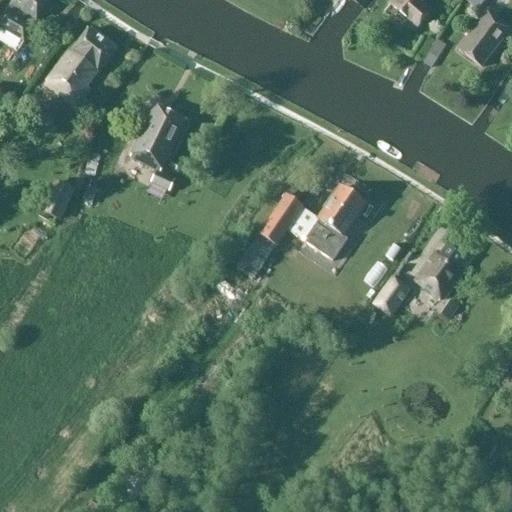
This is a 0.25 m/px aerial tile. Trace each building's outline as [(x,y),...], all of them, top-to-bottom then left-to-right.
[(0,30),(23,45),(47,6),(38,0),(15,0),(0,24),(0,30)] [(354,0),(368,9),(374,0),(354,0)] [(426,0),(396,0),(390,7),(408,22),(417,31),(432,13),(423,5),(426,0)] [(511,34),(488,16),(458,53),(481,71),(511,34)] [(89,32),(47,87),(76,110),(90,92),(87,89),(115,52),(89,32)] [(417,61),(424,66),(436,44),(427,40),(417,61)] [(0,113),(9,102),(0,95),(0,113)] [(130,160),(157,174),(150,186),(146,196),(161,204),(167,193),(169,194),(176,182),(160,175),(186,125),(155,109),(130,160)] [(61,224),(74,193),(54,183),(40,214),(61,224)] [(349,243),(344,240),(366,207),(342,191),(327,214),(325,213),(318,222),(304,212),(305,211),(288,199),(261,239),(278,251),(289,234),(334,265),(349,243)] [(238,272),(258,280),(271,249),(251,241),(238,272)] [(434,258),(415,285),(441,303),(460,276),(457,273),(469,256),(450,243),(438,260),(434,258)] [(374,307),(391,320),(411,295),(392,282),(374,307)] [(192,363),(201,349),(190,342),(181,356),(192,363)] [(130,511),(163,469),(146,456),(113,498),(130,511)]
